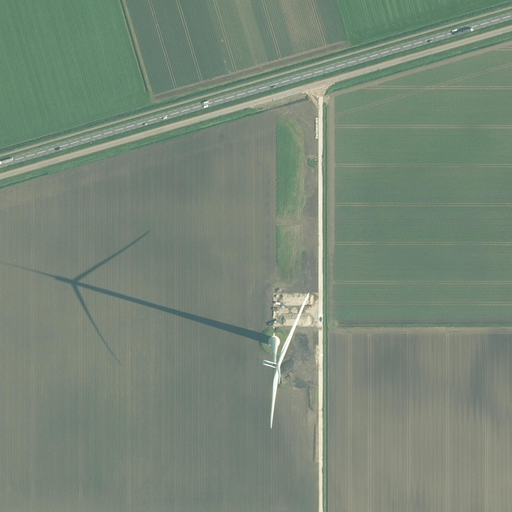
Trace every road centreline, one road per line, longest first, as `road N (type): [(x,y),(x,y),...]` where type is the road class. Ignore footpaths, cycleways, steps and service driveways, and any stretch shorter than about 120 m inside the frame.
road 1 (primary): [(511,15),(0,164)]
road 2 (unclassified): [(0,176),(511,28)]
